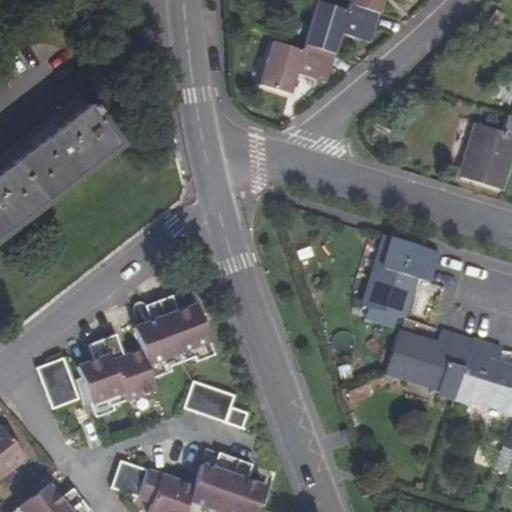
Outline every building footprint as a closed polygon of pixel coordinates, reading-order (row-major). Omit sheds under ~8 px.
[(348,0),(348,4),(379,13),(383,0),(408,0),(414,2),(414,0),(348,0)] [(341,34),(370,42),(379,13),(348,4),(346,10),(316,2),(302,44),(335,54),(341,34)] [(296,74),(325,84),(335,54),(302,44),(300,51),(271,42),(257,86),(289,95),(296,74)] [(0,236),(118,145),(78,94),(0,155),(0,236)] [(510,150),(511,150),(511,117),(506,116),(501,133),(477,125),(461,178),(498,190),(510,150)] [(393,327),(397,316),(401,318),(414,278),(429,283),(438,253),(386,236),(364,306),(367,308),(364,318),(393,327)] [(133,328),(141,351),(151,378),(170,372),(168,368),(194,358),(196,362),(213,355),(195,304),(178,311),(173,296),(144,307),(149,322),(133,328)] [(436,391),(454,397),(472,340),(440,330),(436,346),(396,334),(385,371),(436,387),(436,391)] [(155,390),(151,378),(141,351),(123,357),(116,335),(103,340),(125,402),(155,390)] [(112,407),(125,402),(103,340),(89,345),(94,360),(76,367),(95,418),(113,411),(112,407)] [(501,349),(472,340),(454,397),(472,403),(473,399),(511,410),(511,369),(497,365),(501,349)] [(63,359),(37,368),(52,410),(78,400),(63,359)] [(193,382),(183,409),(241,429),(246,414),(230,408),(233,397),(193,382)] [(1,428),(0,428),(0,477),(25,457),(1,428)] [(201,465),(194,486),(184,511),(254,511),(263,486),(246,480),(251,465),(224,456),(219,471),(201,465)] [(184,511),(194,486),(181,482),(179,487),(160,480),(161,475),(120,462),(111,489),(151,503),(148,511),(184,511)] [(160,480),(179,487),(181,482),(161,475),(160,480)] [(48,485),(13,511),(88,511),(71,489),(59,499),(48,485)]
